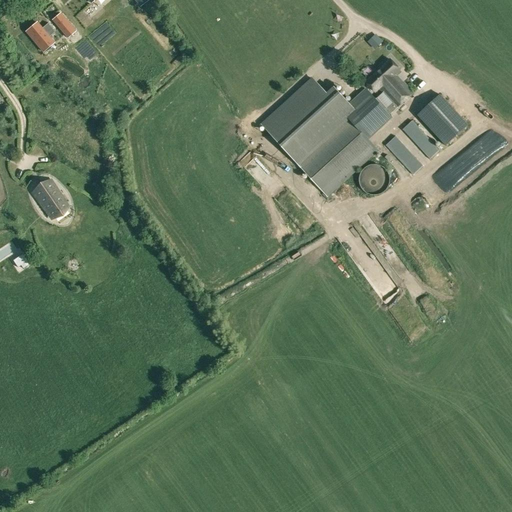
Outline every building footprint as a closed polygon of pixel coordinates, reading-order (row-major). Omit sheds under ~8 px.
[(66,0),(62,3),(75,18),(86,7),(79,0),(87,0),(91,3),(94,0),(66,0)] [(142,31),(124,2),(99,17),(116,46),(142,31)] [(75,31),(60,13),(52,20),(68,38),(75,31)] [(48,23),(42,28),(36,22),(26,31),(43,52),(50,46),(48,44),(52,41),(49,37),(55,32),(48,23)] [(100,97),(103,100),(110,96),(118,88),(121,87),(133,75),(132,73),(114,54),(113,52),(104,44),(101,38),(98,34),(86,40),(66,59),(85,78),(87,82),(98,93),(100,97)] [(376,35),(368,42),(375,49),(382,42),(376,35)] [(271,134),(328,197),(378,151),(365,136),(372,130),(372,131),(389,115),(385,111),(393,104),(397,108),(414,93),(396,73),(400,70),(391,60),(366,82),(375,92),(379,89),(383,93),(375,99),(366,89),(349,104),(334,88),(327,94),(321,88),(312,78),(261,124),(271,134)] [(404,71),(400,74),(404,81),(409,78),(404,71)] [(419,115),(447,145),(469,125),(440,95),(419,115)] [(449,170),(462,185),(503,149),(490,134),(449,170)] [(361,187),(361,188),(362,189),(363,190),(364,191),(365,192),(366,193),(367,193),(368,194),(369,195),(371,195),(372,195),(373,195),(375,195),(376,195),(377,195),(379,195),(380,194),(381,194),(382,193),(383,193),(384,192),(385,191),(386,190),(387,189),(388,188),(388,187),(389,185),(389,184),(390,183),(390,181),(390,180),(390,179),(390,177),(389,176),(389,175),(389,174),(388,172),(387,171),(386,170),(386,169),(385,168),(384,167),(382,167),(381,166),(380,166),(379,165),(377,165),(376,165),(373,165),(372,165),(371,165),(369,166),(368,166),(367,167),(366,167),(365,168),(364,169),(363,170),(362,171),(361,172),(361,174),(360,175),(360,176),(359,177),(359,179),(359,180),(359,181),(359,183),(360,184),(360,185),(361,187)] [(34,192),(53,219),(68,208),(49,181),(34,192)] [(23,268),(29,264),(23,254),(13,261),(17,267),(21,265),(23,268)]
